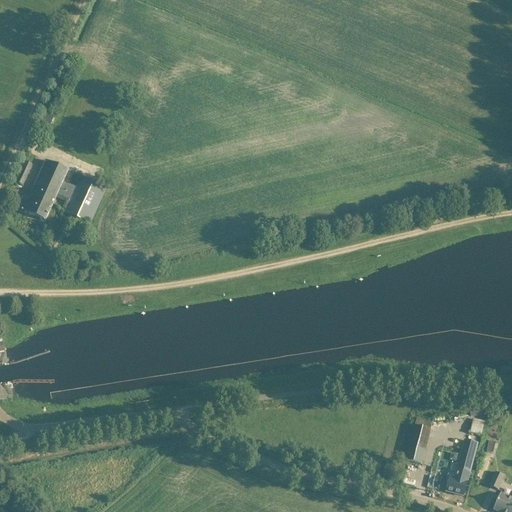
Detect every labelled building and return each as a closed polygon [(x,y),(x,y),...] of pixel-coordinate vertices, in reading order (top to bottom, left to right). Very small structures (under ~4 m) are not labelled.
[(99,56),(90,75),(55,147),(70,155),(118,56),(105,50),(102,57),(99,56)] [(126,97),(110,89),(77,158),(92,165),(126,97)] [(47,115),(44,121),(51,124),(54,118),(47,115)] [(27,200),(26,202),(22,211),(45,221),(56,197),(69,203),(65,213),(90,225),(107,189),(81,177),(76,188),(63,182),(68,171),(46,161),(31,196),(35,198),(33,202),(27,200)] [(23,186),(32,166),(26,163),(17,183),(23,186)] [(421,465),(424,455),(429,431),(414,427),(405,461),(421,465)] [(450,477),(446,492),(463,497),(467,482),(465,481),(468,473),(470,474),(478,445),(466,442),(458,471),(459,472),(457,479),(450,477)] [(395,463),(387,461),(384,474),(391,477),(395,463)] [(503,477),(496,473),(490,487),(497,490),(503,477)] [(493,510),(496,511),(510,511),(511,509),(511,497),(511,499),(501,494),(497,501),(493,510)]
